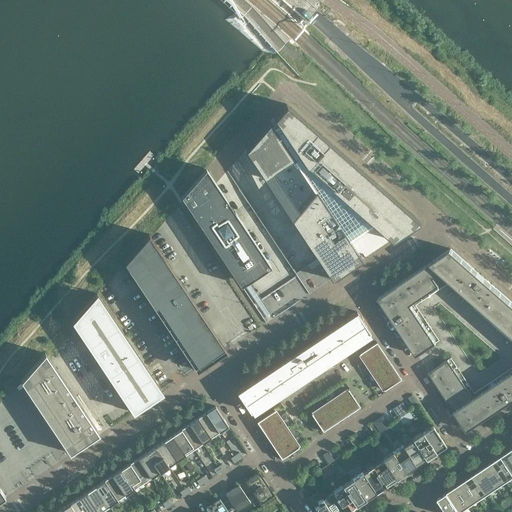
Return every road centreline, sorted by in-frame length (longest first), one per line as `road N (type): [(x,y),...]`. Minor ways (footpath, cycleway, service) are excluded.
road 1 (residential): [(14,511),(211,378)]
road 2 (residential): [(443,222),(289,88)]
road 3 (secondary): [(378,75),(511,199)]
road 4 (residential): [(211,378),(353,282)]
road 5 (secondary): [(511,180),(423,101),(378,75)]
road 6 (residential): [(417,379),(276,474)]
